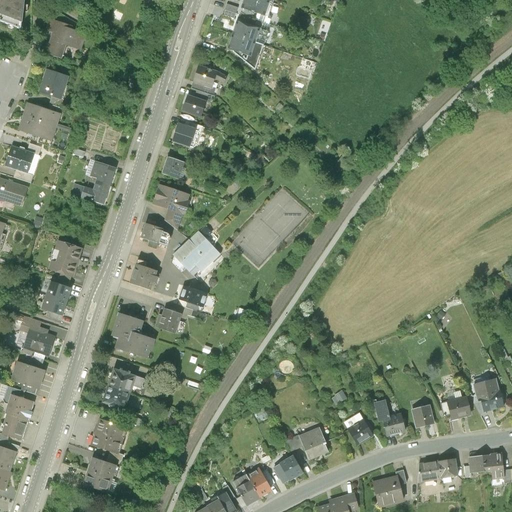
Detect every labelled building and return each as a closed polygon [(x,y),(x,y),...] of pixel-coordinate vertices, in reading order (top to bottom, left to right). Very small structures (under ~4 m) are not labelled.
[(0,0),(0,19),(23,27),(25,0),(0,0)] [(265,14),(269,2),(263,0),(244,0),(242,7),(265,14)] [(240,16),(241,6),(227,3),(225,14),(240,16)] [(83,22),(55,14),(47,43),(66,48),(69,36),(79,38),(83,22)] [(235,22),(230,35),(254,43),(258,30),(235,22)] [(250,56),(254,43),(230,35),(226,48),(250,56)] [(71,68),(48,62),(43,83),(66,89),(71,68)] [(216,72),(197,68),(193,85),(212,89),(216,72)] [(31,92),(27,106),(59,116),(63,102),(31,92)] [(204,102),(187,96),(182,111),(198,117),(204,102)] [(59,116),(27,106),(23,120),(55,130),(59,116)] [(199,132),(178,125),(173,142),(193,149),(199,132)] [(40,157),(12,147),(5,167),(34,176),(40,157)] [(107,203),(119,161),(97,155),(93,172),(98,174),(94,191),(86,189),(84,196),(107,203)] [(185,163),(166,157),(161,172),(180,179),(185,163)] [(29,189),(0,178),(0,200),(22,208),(29,189)] [(191,197),(159,185),(153,201),(168,207),(164,219),(181,225),(191,197)] [(162,231),(144,226),(141,238),(159,243),(162,231)] [(223,249),(201,226),(176,249),(198,272),(223,249)] [(86,243),(60,235),(52,263),(78,270),(86,243)] [(158,285),(161,277),(158,277),(160,271),(135,262),(128,282),(152,290),(154,284),(158,285)] [(50,278),(46,293),(70,299),(74,285),(50,278)] [(216,292),(185,285),(183,295),(213,302),(216,292)] [(66,314),(70,299),(46,293),(42,308),(66,314)] [(189,313),(165,307),(161,322),(186,328),(189,313)] [(144,321),(118,312),(111,333),(118,336),(114,348),(147,359),(153,340),(139,335),(144,321)] [(54,352),(59,335),(32,325),(26,343),(54,352)] [(50,365),(20,357),(16,372),(46,380),(50,365)] [(112,369),(107,386),(129,393),(134,376),(112,369)] [(495,380),(475,385),(480,409),(500,405),(495,380)] [(123,411),(129,393),(107,386),(101,403),(123,411)] [(15,390),(9,409),(32,416),(37,396),(15,390)] [(345,392),(334,397),(337,404),(348,399),(345,392)] [(471,416),(468,398),(448,402),(451,419),(471,416)] [(429,407),(413,410),(417,427),(432,424),(429,407)] [(9,409),(4,428),(27,434),(32,416),(9,409)] [(400,416),(382,419),(384,433),(402,431),(400,416)] [(120,453),(127,430),(96,421),(90,444),(120,453)] [(372,435),(364,423),(348,434),(356,446),(372,435)] [(328,453),(319,429),(300,437),(309,461),(328,453)] [(21,453),(0,447),(0,467),(16,472),(21,453)] [(493,455),(483,456),(484,469),(494,468),(493,455)] [(474,470),(484,469),(483,456),(473,457),(474,470)] [(303,473),(293,457),(280,465),(290,482),(303,473)] [(91,458),(87,472),(112,480),(116,465),(91,458)] [(452,458),(438,461),(441,481),(456,478),(452,458)] [(427,484),(441,481),(438,461),(423,464),(427,484)] [(16,472),(0,467),(0,488),(10,492),(16,472)] [(112,480),(87,472),(83,487),(107,495),(112,480)] [(261,475),(249,482),(259,498),(270,491),(261,475)] [(398,475),(375,480),(379,503),(403,498),(398,475)] [(247,505),(259,498),(249,482),(238,489),(247,505)] [(360,511),(355,496),(320,507),(321,511),(360,511)] [(223,511),(217,501),(206,508),(208,511),(223,511)]
